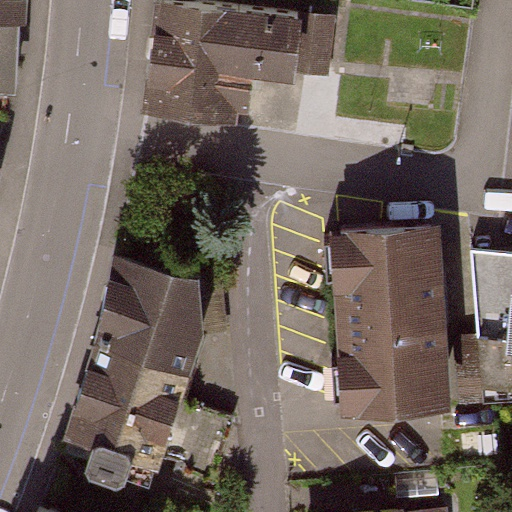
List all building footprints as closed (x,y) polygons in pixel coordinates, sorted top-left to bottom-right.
[(0,0),(0,77),(11,77),(13,0),(0,0)] [(312,7),(259,0),(165,0),(152,102),(252,115),(258,69),(303,75),(312,7)] [(438,384),(428,215),(323,221),(333,390),(438,384)] [(511,382),(511,247),(489,246),(481,381),(511,382)] [(119,249),(67,425),(160,452),(213,277),(119,249)]
